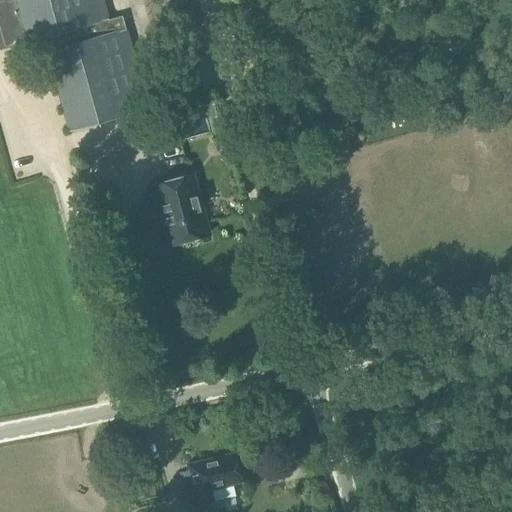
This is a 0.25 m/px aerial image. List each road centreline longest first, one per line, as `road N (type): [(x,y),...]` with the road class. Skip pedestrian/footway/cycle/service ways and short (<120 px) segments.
road 1 (unknown): [(206,0),(291,336),(308,369)]
road 2 (unknown): [(124,407),(84,233),(0,72)]
road 3 (unclassified): [(0,432),(308,369)]
road 4 (unclassified): [(511,319),(308,369)]
road 5 (unclassified): [(346,511),(308,369)]
